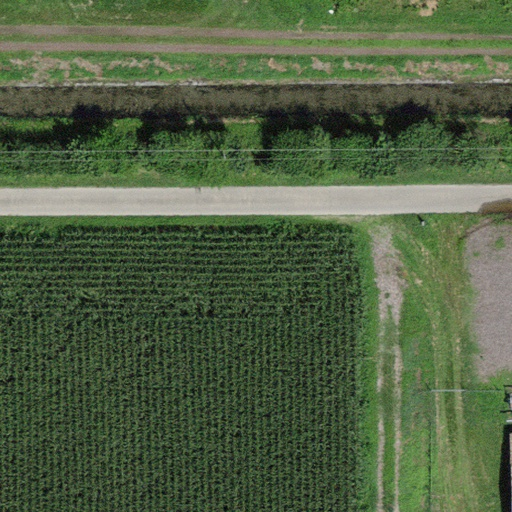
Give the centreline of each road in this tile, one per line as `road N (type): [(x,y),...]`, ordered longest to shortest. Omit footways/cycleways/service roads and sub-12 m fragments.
road 1 (track): [(0,45),(511,42)]
road 2 (unclassified): [(0,207),(511,206)]
